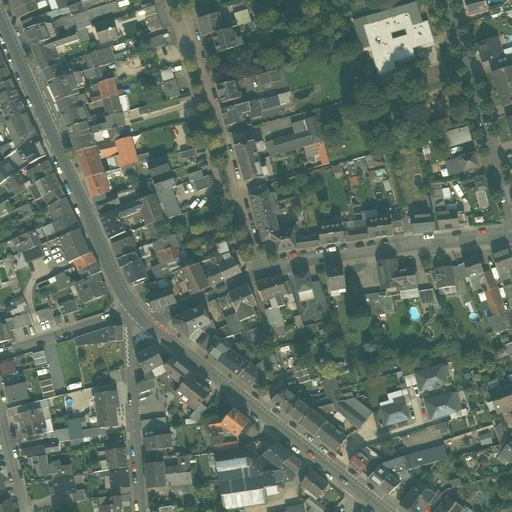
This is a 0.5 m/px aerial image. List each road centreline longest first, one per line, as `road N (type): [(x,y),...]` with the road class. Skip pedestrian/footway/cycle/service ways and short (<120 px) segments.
road 1 (secondary): [(138,318),(0,15)]
road 2 (secondary): [(385,511),(138,318)]
road 3 (residential): [(181,0),(260,272)]
road 4 (residential): [(511,234),(260,272)]
road 5 (residential): [(447,0),(511,214)]
road 6 (residential): [(141,511),(128,334),(138,318)]
road 7 (residential): [(138,318),(0,354)]
road 8 (residential): [(260,272),(161,317),(138,318)]
